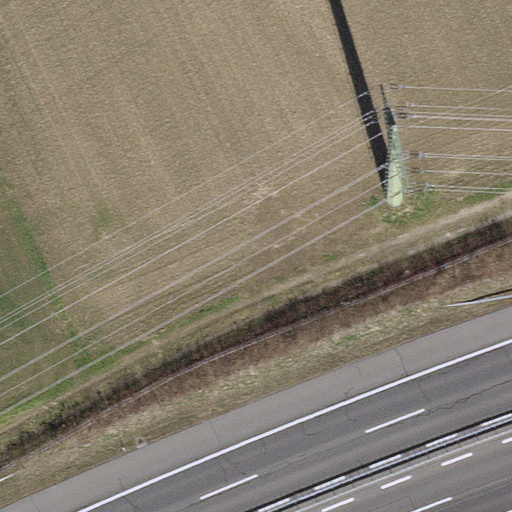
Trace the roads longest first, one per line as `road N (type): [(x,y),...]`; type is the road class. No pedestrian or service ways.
road 1 (track): [(0,432),(243,314),(511,205)]
road 2 (motorway): [(511,376),(166,511)]
